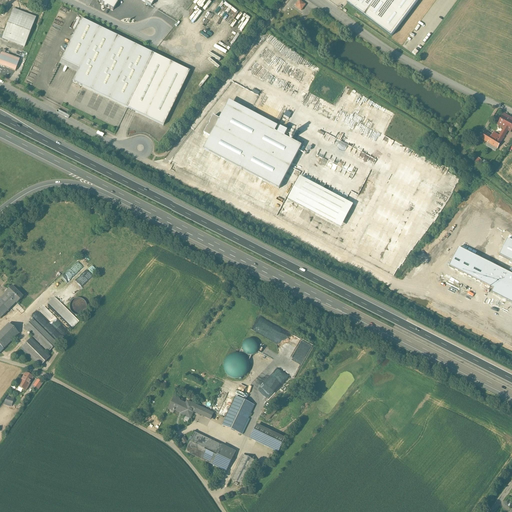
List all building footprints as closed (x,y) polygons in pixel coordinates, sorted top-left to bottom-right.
[(119,0),(98,0),(97,2),(103,6),(104,9),(106,8),(107,7),(113,11),(119,0)] [(349,0),(347,4),(391,37),(418,0),(349,0)] [(305,5),(299,1),(296,7),(301,11),(305,5)] [(35,18),(13,10),(2,39),(24,48),(35,18)] [(245,23),(242,28),(244,29),(251,19),(246,15),(242,21),(245,23)] [(190,72),(81,20),(62,60),(80,69),(73,83),(163,126),(190,72)] [(20,60),(1,53),(0,55),(0,65),(15,72),(20,60)] [(230,102),(227,107),(275,132),(278,127),(230,102)] [(275,132),(227,107),(220,120),(210,137),(204,150),(279,190),(302,147),(288,139),(291,134),(278,127),(275,132)] [(511,119),(503,114),(497,125),(502,128),(507,131),(509,132),(511,127),(511,119)] [(210,137),(220,120),(213,116),(210,124),(209,127),(208,127),(204,134),(210,137)] [(496,149),(507,131),(502,128),(498,136),(496,140),(491,136),(484,132),(480,139),(496,149)] [(353,205),(300,178),(289,200),(341,227),(353,205)] [(511,241),(507,239),(499,256),(511,262),(511,241)] [(511,275),(458,248),(449,267),(493,289),(491,293),(511,303),(511,275)] [(84,269),(76,263),(58,282),(65,287),(84,269)] [(92,274),(87,271),(68,289),(73,293),(92,274)] [(6,293),(6,294),(16,303),(17,304),(22,298),(11,287),(6,293)] [(16,303),(6,294),(0,299),(0,318),(0,319),(16,303)] [(73,316),(55,297),(47,305),(64,323),(73,316)] [(79,297),(76,298),(74,299),(73,300),(71,302),(70,304),(70,307),(71,309),(72,311),(73,312),(74,313),(77,314),(80,314),(83,313),(84,312),(86,310),(87,308),(87,305),(87,303),(85,300),(83,298),(81,298),(79,297)] [(70,331),(43,307),(38,313),(64,338),(70,331)] [(78,321),(74,317),(67,324),(71,328),(78,321)] [(23,328),(32,338),(46,352),(57,343),(32,318),(23,328)] [(0,345),(4,349),(20,333),(8,322),(0,331),(0,345)] [(277,342),(282,331),(277,329),(276,331),(271,329),(269,332),(272,333),(270,337),(274,339),(273,340),(277,342)] [(21,348),(40,365),(50,356),(46,352),(32,338),(21,348)] [(244,353),(247,355),(250,356),(252,355),(254,355),(257,353),(258,350),(259,347),(258,344),(256,341),(253,340),(250,339),(247,340),(245,342),(243,344),(242,347),(242,348),(243,350),(244,353)] [(248,362),(252,355),(250,356),(247,355),(244,353),(243,350),(242,348),(239,354),(240,354),(244,356),(248,360),(248,362)] [(224,369),(226,374),(230,377),(234,379),(239,379),(243,377),(247,374),(249,370),(249,365),(248,362),(248,360),(244,356),(240,354),(239,354),(235,353),(230,355),(226,359),(224,364),(224,369)] [(273,375),(261,380),(258,383),(262,388),(264,393),(265,392),(267,396),(268,395),(276,388),(280,385),(285,383),(289,379),(288,377),(286,374),(288,372),(287,370),(283,372),(282,370),(275,373),(273,375)] [(25,373),(18,387),(25,391),(33,378),(25,373)] [(43,384),(38,380),(33,386),(39,390),(43,384)] [(179,401),(180,400),(175,398),(175,397),(174,397),(169,409),(170,408),(174,410),(173,411),(174,411),(175,410),(179,401)] [(254,405),(236,397),(223,425),(241,434),(254,405)] [(179,401),(175,410),(181,413),(181,414),(190,419),(194,412),(204,417),(207,411),(187,402),(186,404),(179,401)] [(213,414),(207,411),(204,417),(210,420),(213,414)] [(284,438),(257,425),(251,439),(278,452),(284,438)] [(222,445),(195,432),(186,452),(213,465),(222,445)] [(236,452),(222,445),(213,465),(226,471),(236,452)] [(256,462),(243,456),(231,479),(244,485),(256,462)] [(241,457),(226,487),(227,487),(241,457)]
